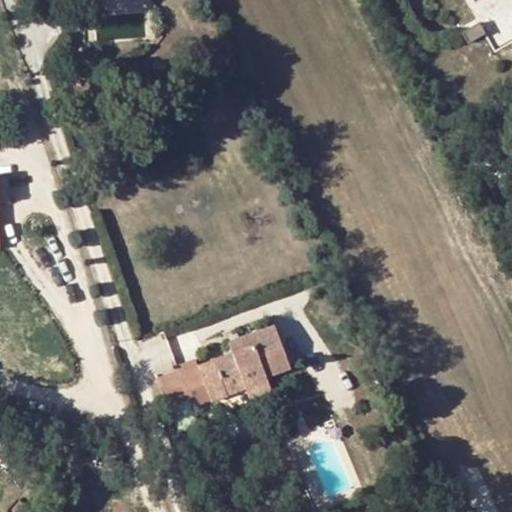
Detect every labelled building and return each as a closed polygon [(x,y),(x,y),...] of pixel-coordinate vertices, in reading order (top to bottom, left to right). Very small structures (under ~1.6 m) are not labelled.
[(0,176),(0,202),(9,201),(6,176),(0,176)] [(226,392),(245,385),(266,377),(290,368),(274,324),(229,341),(232,352),(197,365),(179,373),(179,371),(158,378),(168,405),(188,397),(191,406),(209,399),(210,401),(228,394),(226,392)] [(194,358),(176,365),(179,371),(179,373),(197,365),(194,358)] [(250,398),(271,389),(266,377),(245,385),(250,398)] [(115,466),(116,455),(105,454),(104,465),(115,466)]
